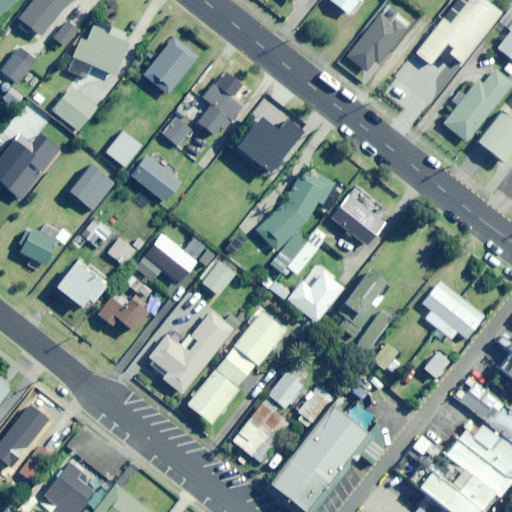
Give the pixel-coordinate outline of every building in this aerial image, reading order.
[(0,0),(0,13),(14,0),(0,0)] [(69,0),(32,0),(18,17),(41,36),(69,0)] [(329,0),(347,14),(357,0),(359,1),(359,0),(329,0)] [(441,17),(414,52),(428,64),(445,43),(452,48),(448,52),(460,62),(500,12),(484,0),(466,0),(448,23),(441,17)] [(393,18),(391,21),(381,13),(346,56),(369,74),(406,29),(393,18)] [(77,29),(65,20),(52,37),(63,47),(77,29)] [(509,30),(496,47),(511,59),(511,22),(507,28),(509,30)] [(72,57),(66,70),(84,78),(90,65),(114,75),(128,42),(102,32),(103,30),(90,25),(85,40),(79,38),(70,55),(72,57)] [(197,56),(171,35),(141,74),(166,94),(197,56)] [(35,59),(19,46),(0,68),(0,71),(16,84),(35,59)] [(511,66),(508,63),(503,68),(511,75),(511,73),(511,66)] [(476,78),(441,122),(464,141),(511,82),(511,79),(493,66),(481,82),(476,78)] [(211,82),(199,96),(209,104),(195,122),(212,135),(220,125),(223,127),(240,105),(234,100),(243,89),(222,74),(219,78),(218,77),(213,84),(211,82)] [(96,106),(69,85),(49,109),(77,130),(96,106)] [(10,86),(1,97),(13,106),(22,96),(10,86)] [(511,150),(511,119),(500,111),(477,140),(503,162),(511,150)] [(174,116),(161,132),(176,145),(190,129),(174,116)] [(287,144),(255,118),(234,146),(267,171),(287,144)] [(60,126),(51,119),(41,132),(42,133),(38,138),(36,137),(31,142),(33,144),(26,153),(27,153),(19,164),(32,174),(40,163),(41,164),(45,159),(52,164),(59,154),(53,149),(57,144),(55,142),(64,131),(59,127),(60,126)] [(141,145),(121,130),(104,151),(123,166),(141,145)] [(179,181),(145,154),(129,174),(163,202),(179,181)] [(282,203),(253,229),(274,250),(303,221),(316,201),(321,203),(333,182),(317,173),(315,177),(300,168),(286,195),(282,203)] [(102,191),(81,176),(69,193),(90,208),(102,191)] [(383,222),(346,193),(327,216),(365,245),(383,222)] [(93,217),(80,234),(98,248),(99,246),(93,241),(97,235),(104,240),(111,231),(93,217)] [(25,228),(17,242),(21,244),(18,251),(44,265),(57,240),(31,227),(29,230),(25,228)] [(69,234),(60,228),(53,237),(62,243),(69,234)] [(295,232),(275,256),(285,265),(305,240),(295,232)] [(312,232),(305,240),(285,265),(296,274),(316,248),(322,240),(312,232)] [(144,254),(133,266),(151,281),(160,270),(175,281),(177,281),(178,282),(195,261),(160,233),(143,253),(144,254)] [(134,250),(118,237),(117,238),(115,239),(113,241),(110,246),(107,250),(107,252),(122,265),(134,250)] [(242,242),(233,237),(225,250),(234,256),(242,242)] [(133,242),(131,244),(137,249),(143,242),(141,240),(138,238),(137,238),(134,240),(133,242)] [(208,247),(198,260),(207,266),(216,254),(208,247)] [(234,273),(216,260),(200,282),(216,294),(234,273)] [(73,262),(54,286),(79,306),(86,298),(90,302),(104,285),(73,262)] [(344,317),(338,325),(354,338),(361,328),(359,327),(389,288),(384,284),(387,280),(368,267),(341,302),(343,304),(337,311),(344,317)] [(142,284),(129,274),(123,281),(136,292),(142,284)] [(266,276),(261,281),(268,287),(272,282),(266,276)] [(482,315),(438,281),(421,303),(430,310),(424,318),(450,338),(455,331),(464,338),(482,315)] [(298,285),(291,294),(318,316),(332,299),(312,283),(306,291),(298,285)] [(110,296),(96,312),(110,325),(115,318),(130,330),(146,312),(142,309),(146,304),(134,294),(131,298),(130,297),(122,306),(110,296)] [(391,317),(380,309),(357,341),(368,349),(391,317)] [(165,333),(147,356),(166,371),(161,378),(181,393),(233,328),(210,310),(189,335),(195,340),(187,350),(165,333)] [(214,368),(185,403),(210,424),(238,388),(236,387),(254,363),(257,365),(285,331),(260,311),(232,345),(233,346),(215,369),(214,368)] [(511,342),(506,349),(511,352),(498,367),(511,378),(511,342)] [(385,343),(371,360),(383,369),(396,351),(385,343)] [(448,361),(435,352),(422,367),(434,377),(448,361)] [(287,373),(285,371),(267,394),(284,408),(289,402),(293,406),(302,395),(298,391),(302,385),(296,381),(302,374),(293,365),(287,373)] [(362,400),(368,393),(355,382),(349,389),(362,400)] [(334,398),(318,385),(297,410),(302,414),(298,418),(308,426),(311,422),(313,424),(334,398)] [(298,430),(262,402),(232,440),(260,462),(262,460),(265,463),(270,455),(267,453),(282,435),(290,441),(298,430)] [(384,449),(376,421),(367,432),(330,403),(262,488),(292,511),(314,511),(360,455),(372,464),(384,449)] [(511,443),(511,409),(505,404),(505,405),(489,424),(511,443)] [(28,405),(18,417),(36,431),(45,420),(28,405)] [(2,460),(10,466),(37,432),(36,431),(18,417),(17,416),(0,438),(0,453),(4,457),(2,460)] [(415,488),(441,510),(443,511),(486,511),(487,511),(482,507),(494,493),(499,497),(511,481),(509,479),(511,475),(511,443),(489,424),(485,421),(474,435),(466,429),(445,455),(460,468),(448,484),(430,470),(415,488)] [(441,450),(421,433),(411,446),(421,455),(426,450),(434,457),(441,450)] [(51,453),(38,444),(18,471),(30,482),(51,453)] [(86,474),(69,462),(42,494),(56,505),(49,511),(77,511),(87,500),(86,499),(92,491),(84,483),(85,482),(86,474)] [(151,511),(114,483),(90,511),(151,511)]
